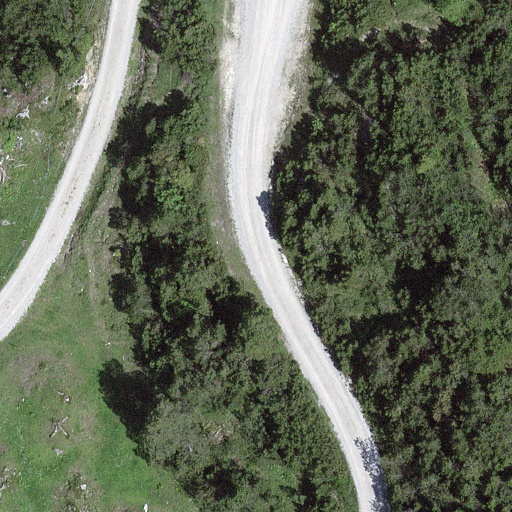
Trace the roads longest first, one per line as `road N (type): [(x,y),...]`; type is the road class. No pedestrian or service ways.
road 1 (track): [(386,511),(381,479),(298,327),(253,207),(252,140),(278,0)]
road 2 (track): [(127,0),(93,140),(20,297),(0,319)]
